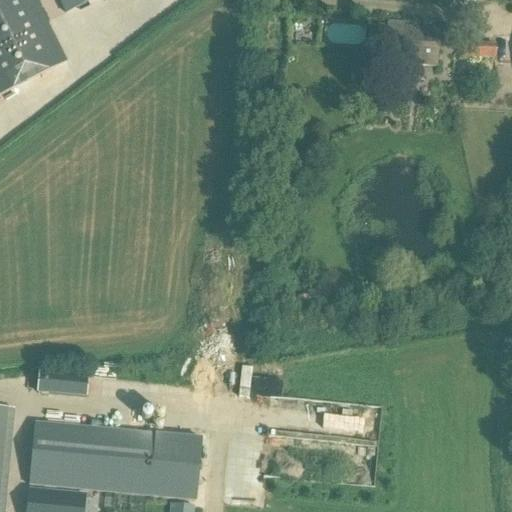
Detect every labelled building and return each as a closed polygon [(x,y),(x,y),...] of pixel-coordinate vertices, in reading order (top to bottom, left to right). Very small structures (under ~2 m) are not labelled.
[(0,0),(0,97),(64,66),(31,0),(0,0)] [(58,0),(65,14),(94,0),(58,0)] [(376,64),(437,68),(439,32),(405,30),(405,24),(387,23),(387,27),(378,27),(376,64)] [(511,110),(511,96),(496,97),(497,112),(511,110)] [(86,400),(88,378),(39,374),(37,396),(86,400)] [(0,511),(5,511),(15,412),(0,410),(0,511)] [(35,425),(30,487),(196,503),(201,441),(35,425)]
